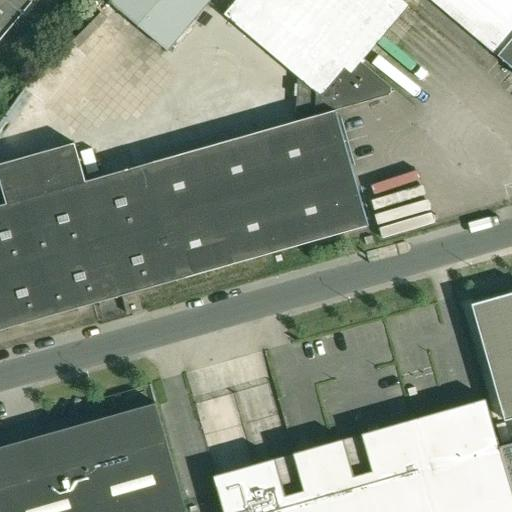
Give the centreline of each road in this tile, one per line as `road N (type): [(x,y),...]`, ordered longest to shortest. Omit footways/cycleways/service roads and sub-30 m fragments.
road 1 (unclassified): [(0,383),(511,236)]
road 2 (unknown): [(511,120),(458,72),(443,70),(379,108)]
